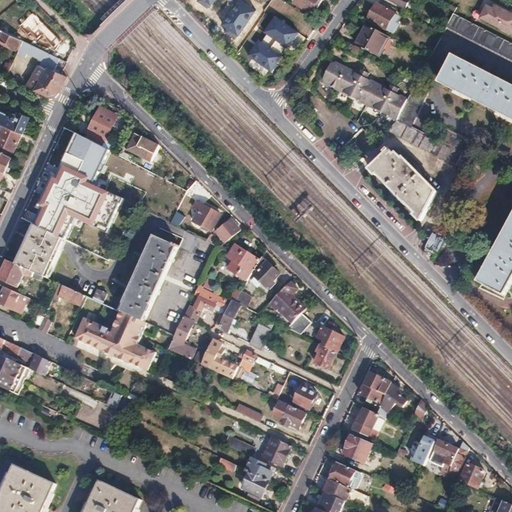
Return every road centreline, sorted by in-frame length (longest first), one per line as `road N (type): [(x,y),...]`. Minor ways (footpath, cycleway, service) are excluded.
road 1 (residential): [(83,70),(369,342)]
road 2 (residential): [(270,106),(511,355)]
road 3 (unknown): [(12,215),(95,284),(117,273),(152,227),(187,242),(154,327)]
road 4 (residential): [(369,342),(511,481)]
road 5 (residential): [(289,511),(369,342)]
road 6 (residential): [(170,0),(270,106)]
road 7 (residential): [(0,243),(57,115)]
road 8 (residential): [(270,106),(347,0)]
road 9 (unknown): [(346,392),(234,340)]
